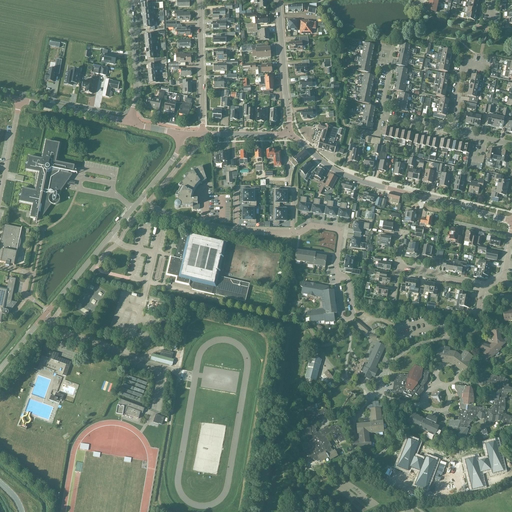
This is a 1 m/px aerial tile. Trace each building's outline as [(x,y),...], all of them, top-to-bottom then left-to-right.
[(141,11),(152,10),(154,10),(154,6),(152,6),(152,4),(152,3),(152,0),(147,1),(147,4),(141,5),(141,11)] [(253,0),(254,4),(256,4),(257,11),(260,10),(260,8),(266,8),(265,0),(259,0),(258,0),(253,0)] [(225,19),(228,19),(229,19),(229,9),(232,9),(234,9),(238,9),(238,5),(232,5),(224,5),(224,9),(212,9),(212,16),(212,19),(219,19),(219,16),(225,16),(225,19)] [(288,13),(302,12),(302,5),(287,5),(288,13)] [(307,13),(315,14),(316,7),(309,6),(307,13)] [(178,21),(190,21),(189,13),(183,13),(182,11),(174,11),(174,17),(177,17),(178,21)] [(255,18),(255,24),(246,25),(246,29),(257,28),(256,25),(267,24),(267,17),(259,17),(259,15),(256,16),(256,14),(245,15),(245,19),(255,18)] [(298,24),(298,21),(288,20),(288,30),(297,31),(297,24),(298,24)] [(300,21),(300,34),(312,34),(312,29),(316,29),(316,22),(312,22),(311,22),(308,22),(308,21),(300,21)] [(176,25),(165,25),(166,29),(173,28),(173,30),(176,30),(176,36),(184,36),(183,35),(185,35),(185,36),(192,36),(191,31),(190,31),(190,29),(187,29),(185,29),(185,28),(178,28),(178,25),(176,25)] [(257,31),(257,28),(246,29),(247,34),(257,33),(257,39),(260,38),(260,41),(269,40),(268,30),(257,31)] [(226,43),(225,36),(235,36),(235,33),(225,33),(225,36),(213,36),(213,43),(226,43)] [(299,38),(299,43),(289,43),(289,50),(290,50),(290,51),(293,51),(293,50),(297,49),(297,51),(302,50),(302,46),(308,46),(307,37),(299,38)] [(399,49),(400,49),(410,51),(412,51),(416,52),(417,50),(409,48),(410,45),(400,43),(399,49)] [(264,46),(253,47),(252,45),(241,46),(241,52),(252,51),(253,57),(256,57),(256,59),(270,58),(269,48),(265,48),(264,46)] [(357,47),(357,50),(363,51),(362,54),(372,56),(373,51),(363,49),(361,48),(357,47)] [(226,54),(223,54),(223,50),(213,51),(213,57),(217,57),(217,61),(227,60),(226,54)] [(156,59),(156,53),(146,54),(147,60),(153,59),(154,62),(166,61),(166,58),(156,59)] [(168,63),(168,67),(179,67),(179,63),(180,63),(190,63),(190,55),(184,55),(184,53),(176,53),(176,63),(168,63)] [(105,55),(104,62),(114,64),(116,57),(105,55)] [(355,58),(354,61),(360,62),(360,65),(361,65),(370,67),(371,62),(361,60),(359,59),(355,58)] [(45,79),(45,80),(47,80),(47,81),(53,82),(55,74),(59,75),(62,60),(56,59),(54,71),(49,70),(48,75),(46,74),(46,75),(47,75),(46,79),(45,79)] [(166,64),(166,61),(154,62),(154,65),(147,66),(148,72),(155,71),(154,65),(166,64)] [(226,64),(223,64),(213,65),(214,71),(223,71),(226,71),(227,67),(237,67),(237,61),(226,61),(226,64)] [(309,67),(309,61),(302,61),(302,62),(294,63),(295,70),(296,70),(297,73),(298,73),(298,74),(304,74),(304,72),(307,72),(306,67),(309,67)] [(262,74),(262,73),(271,72),(271,65),(257,66),(258,70),(258,75),(259,75),(259,77),(262,77),(262,74)] [(93,66),(91,74),(99,76),(101,68),(93,66)] [(396,73),(398,73),(407,75),(407,76),(409,76),(413,76),(414,74),(406,73),(407,69),(397,67),(396,73)] [(67,73),(65,84),(72,85),(72,83),(76,84),(77,82),(79,82),(81,73),(78,73),(78,71),(74,70),(72,70),(72,74),(67,73)] [(437,73),(436,79),(448,82),(449,76),(447,76),(447,75),(437,73)] [(158,76),(157,76),(155,76),(155,77),(148,78),(149,80),(147,80),(148,84),(149,84),(156,83),(156,84),(159,83),(158,76)] [(258,83),(259,85),(262,85),(262,86),(265,85),(272,84),(272,78),(269,78),(269,76),(262,77),(262,79),(261,79),(262,83),(258,83)] [(315,83),(314,76),(307,77),(307,80),(300,81),(300,85),(302,85),(302,88),(312,87),(312,83),(315,83)] [(217,80),(214,80),(214,86),(214,89),(224,88),(223,86),(223,79),(221,80),(221,78),(217,78),(217,80)] [(357,78),(356,81),(362,82),(362,85),(372,87),(373,82),(363,80),(361,79),(357,78)] [(84,81),(82,87),(87,88),(85,93),(93,95),(95,81),(88,80),(88,82),(84,81)] [(113,82),(106,80),(102,97),(109,98),(109,97),(110,97),(111,97),(112,94),(111,93),(110,92),(111,89),(118,90),(119,83),(112,82),(113,82)] [(189,80),(183,81),(179,81),(179,84),(184,84),(184,89),(183,90),(183,94),(190,94),(190,88),(191,88),(191,83),(189,84),(189,80)] [(273,91),(272,84),(265,85),(262,86),(262,85),(259,85),(259,88),(262,88),(263,91),(264,91),(264,94),(270,95),(269,91),(270,91),(270,92),(272,92),(272,91),(273,91)] [(445,98),(446,92),(433,90),(432,92),(437,93),(436,96),(445,98)] [(304,96),(301,96),(301,100),(302,100),(303,103),(314,102),(314,98),(317,98),(316,91),(309,92),(304,92),(304,96)] [(481,94),(477,93),(469,91),(468,95),(466,94),(465,98),(468,98),(469,97),(474,98),(474,99),(476,100),(475,103),(477,103),(478,96),(480,97),(481,94)] [(168,100),(168,104),(165,104),(163,111),(174,113),(175,104),(176,103),(179,104),(180,97),(176,96),(175,101),(168,100)] [(158,110),(160,100),(153,99),(152,100),(147,99),(146,107),(155,109),(158,110)] [(191,106),(191,104),(190,104),(191,100),(185,99),(185,102),(186,103),(186,104),(181,103),(179,114),(187,116),(190,106),(191,106)] [(467,109),(475,111),(477,104),(468,102),(467,109)] [(447,111),(448,106),(435,103),(434,109),(438,109),(447,111)] [(252,121),(253,113),(253,110),(249,109),(249,106),(244,106),(244,116),(246,116),(246,121),(252,121)] [(315,113),(315,106),(308,107),(308,110),(301,111),(301,115),(302,115),(303,118),(304,118),(304,120),(310,119),(310,118),(313,117),(312,113),(315,113)] [(257,121),(264,122),(264,116),(268,116),(268,108),(264,108),(264,111),(258,110),(257,121)] [(213,109),(213,112),(213,119),(221,119),(221,116),(224,116),(225,112),(225,111),(221,110),(221,109),(213,109)] [(446,117),(447,111),(438,109),(437,113),(434,112),(433,117),(442,119),(442,116),(446,117)] [(472,125),(474,115),(467,114),(466,123),(472,125)] [(481,116),(474,115),(472,125),(479,126),(481,116)] [(495,126),(497,116),(489,115),(487,124),(495,126)] [(504,118),(497,116),(495,126),(502,127),(504,118)] [(355,120),(355,122),(362,124),(361,128),(372,130),(373,124),(371,124),(363,122),(362,122),(359,121),(355,120)] [(319,124),(318,128),(323,130),(317,148),(334,153),(336,144),(333,143),(338,129),(332,127),(325,125),(324,126),(319,124)] [(394,139),(396,130),(390,129),(387,141),(390,142),(391,138),(394,139)] [(406,141),(407,133),(401,132),(399,144),(401,144),(402,140),(406,141)] [(26,170),(34,172),(37,172),(33,191),(22,188),(20,202),(33,205),(30,218),(36,219),(36,218),(37,218),(39,213),(41,213),(44,211),(46,209),(50,203),(51,204),(52,205),(53,205),(54,205),(55,205),(56,205),(57,204),(58,204),(59,203),(59,202),(60,201),(60,200),(60,199),(59,198),(59,197),(59,196),(58,196),(59,195),(59,194),(60,193),(60,192),(61,191),(61,190),(60,189),(63,184),(64,183),(68,184),(68,181),(65,181),(67,178),(67,177),(68,175),(69,172),(71,173),(72,171),(73,171),(74,166),(56,162),(60,144),(46,141),(42,159),(29,157),(26,170)] [(451,150),(453,142),(447,141),(444,153),(447,154),(448,150),(451,150)] [(463,153),(464,144),(459,143),(456,156),(459,156),(459,152),(463,153)] [(357,162),(360,151),(355,150),(355,146),(351,145),(349,151),(352,151),(350,161),(357,162)] [(488,149),(486,159),(488,159),(487,163),(492,165),(492,164),(496,164),(497,156),(494,155),(495,151),(488,149)] [(280,152),(276,152),(276,150),(266,150),(267,158),(274,158),(274,167),(281,166),(280,152)] [(218,156),(214,156),(215,163),(222,163),(222,166),(226,166),(225,152),(222,152),(222,151),(219,152),(218,152),(218,156)] [(294,167),(307,156),(302,151),(292,159),(291,157),(288,160),(294,167)] [(378,155),(377,161),(380,162),(378,170),(379,170),(379,171),(382,172),(382,171),(386,172),(387,168),(390,169),(391,164),(388,163),(385,162),(387,153),(379,152),(379,155),(378,155)] [(496,164),(495,169),(499,170),(500,170),(500,169),(501,168),(500,167),(499,166),(499,165),(500,162),(506,163),(508,153),(502,152),(501,157),(497,156),(496,164)] [(372,167),(374,160),(365,158),(363,166),(372,167)] [(402,176),(404,165),(397,164),(397,160),(393,159),(392,165),(395,166),(394,174),(402,176)] [(310,163),(308,163),(300,170),(306,177),(304,180),(307,182),(310,176),(307,174),(306,173),(312,167),(311,166),(311,165),(310,163)] [(409,170),(408,177),(418,179),(420,172),(412,170),(413,166),(411,165),(410,170),(409,170)] [(198,184),(199,182),(201,184),(206,180),(202,168),(202,166),(195,168),(196,170),(193,171),(187,175),(188,176),(181,184),(182,185),(181,187),(176,197),(178,197),(177,204),(178,204),(178,208),(187,207),(192,207),(192,208),(192,210),(198,210),(199,209),(199,208),(199,207),(199,205),(199,197),(193,198),(193,197),(191,198),(191,196),(192,193),(195,187),(198,184)] [(448,188),(450,176),(445,175),(446,167),(440,166),(438,172),(438,174),(442,175),(439,186),(448,188)] [(318,169),(316,168),(314,172),(315,173),(313,178),(319,181),(324,171),(318,168),(318,169)] [(436,177),(437,171),(434,170),(434,172),(426,170),(423,181),(431,183),(433,176),(436,177)] [(467,181),(469,174),(465,173),(463,179),(456,177),(454,190),(462,192),(464,181),(467,181)] [(331,189),(336,179),(330,175),(323,187),(328,189),(329,187),(331,189)] [(494,179),(494,180),(496,181),(495,183),(498,184),(497,187),(507,189),(508,182),(504,181),(505,178),(495,176),(494,179)] [(482,189),(483,181),(479,180),(478,183),(470,182),(468,193),(475,194),(475,193),(478,194),(479,188),(482,189)] [(350,192),(352,183),(342,181),(341,187),(346,189),(346,191),(350,192)] [(492,193),(491,197),(492,197),(499,199),(501,199),(501,197),(506,198),(507,193),(506,193),(507,189),(497,187),(496,191),(494,191),(493,193),(492,193)] [(257,191),(259,191),(259,188),(250,188),(250,191),(243,190),(243,191),(242,191),(242,196),(257,197),(257,191)] [(273,188),(273,197),(288,198),(288,192),(287,192),(287,191),(280,191),(280,188),(273,188)] [(372,202),(374,196),(364,193),(362,199),(372,202)] [(400,195),(395,194),(389,193),(388,198),(392,198),(391,202),(398,204),(400,195)] [(257,197),(242,196),(242,202),(243,202),(250,203),(250,206),(256,206),(257,197)] [(286,203),(288,203),(288,198),(273,197),(273,206),(280,206),(280,203),(286,203)] [(301,212),(306,213),(307,212),(309,212),(312,212),(313,205),(306,204),(307,198),(300,197),(298,211),(302,211),(301,212)] [(314,199),(313,205),(312,212),(312,213),(314,213),(314,214),(319,215),(319,214),(321,214),(324,214),(325,215),(326,207),(319,206),(320,200),(314,199)] [(338,216),(338,217),(339,209),(332,208),(333,202),(327,201),(326,207),(325,215),(327,215),(327,216),(332,217),(332,216),(335,216),(338,216)] [(340,203),(339,209),(338,217),(341,217),(341,218),(346,219),(346,218),(349,218),(350,211),(346,210),(347,204),(340,203)] [(256,206),(250,206),(249,209),(243,208),(243,209),(241,209),(241,214),(256,215),(256,206)] [(286,210),(286,209),(280,209),(280,206),(273,206),(273,215),(287,215),(287,210),(286,210)] [(415,213),(405,211),(404,216),(405,216),(404,222),(413,223),(415,211),(415,213)] [(243,220),(249,221),(249,224),(256,224),(256,215),(241,214),(241,219),(243,220)] [(287,221),(287,215),(273,215),(272,224),(279,224),(279,221),(286,221),(287,221)] [(420,219),(420,222),(419,226),(425,227),(426,226),(430,227),(431,218),(426,217),(426,220),(420,219)] [(388,221),(383,221),(382,230),(392,232),(394,222),(389,221),(388,221)] [(354,232),(353,235),(361,236),(362,229),(368,230),(369,224),(368,224),(355,222),(355,225),(353,225),(353,229),(354,229),(354,232)] [(0,262),(3,263),(14,265),(17,249),(18,249),(18,248),(19,247),(20,245),(21,242),(21,240),(20,238),(20,236),(22,227),(21,227),(21,228),(4,225),(4,227),(3,226),(3,230),(2,234),(1,237),(2,237),(1,242),(0,241),(0,242),(0,244),(0,245),(0,262)] [(460,245),(462,238),(457,237),(459,230),(451,228),(449,239),(456,241),(455,244),(460,245)] [(476,247),(477,240),(473,240),(474,233),(466,231),(464,242),(472,244),(472,246),(476,247)] [(190,235),(184,234),(180,233),(178,245),(176,247),(177,249),(175,258),(171,257),(167,272),(171,273),(170,278),(171,280),(176,281),(176,282),(189,285),(192,289),(214,294),(245,301),(249,283),(221,277),(227,252),(222,251),(225,241),(190,233),(190,235)] [(361,236),(353,235),(353,238),(352,240),(351,240),(350,244),(352,244),(351,248),(365,250),(366,244),(359,243),(361,236)] [(391,237),(381,235),(379,245),(384,246),(384,247),(389,248),(391,237)] [(500,243),(501,241),(500,241),(500,240),(494,238),(494,237),(491,236),(489,245),(499,247),(500,243)] [(407,248),(406,253),(415,255),(415,256),(416,256),(418,244),(409,243),(408,248),(407,248)] [(422,256),(432,257),(433,252),(432,252),(433,247),(424,245),(422,257),(422,256)] [(496,261),(498,252),(487,250),(485,258),(496,261)] [(307,264),(313,265),(315,253),(308,252),(302,252),(301,262),(307,263),(307,264)] [(321,256),(318,256),(319,254),(318,254),(315,253),(313,265),(313,266),(319,266),(325,267),(325,263),(326,258),(326,255),(323,254),(323,256),(321,256)] [(352,270),(354,258),(352,258),(352,257),(348,256),(348,257),(346,257),(346,261),(345,261),(344,265),(345,265),(344,269),(345,269),(345,272),(351,273),(352,270)] [(391,263),(384,262),(380,261),(381,258),(374,257),(374,261),(378,262),(377,268),(390,270),(391,263)] [(452,264),(449,263),(449,261),(444,260),(443,267),(446,268),(445,271),(451,272),(452,264)] [(480,266),(480,269),(489,271),(490,266),(485,265),(485,262),(479,260),(478,265),(480,266)] [(467,263),(458,262),(456,273),(461,274),(462,270),(465,271),(466,264),(467,263)] [(488,277),(489,271),(480,269),(477,269),(476,272),(474,273),(473,277),(482,278),(482,275),(488,277)] [(387,273),(376,271),(376,275),(379,276),(378,282),(389,284),(390,277),(386,276),(387,273)] [(0,322),(0,323),(2,315),(6,315),(7,315),(8,315),(8,314),(9,313),(9,312),(8,311),(8,310),(7,310),(3,309),(4,304),(8,305),(9,305),(10,304),(11,303),(16,279),(9,278),(7,290),(0,288),(0,322)] [(409,290),(411,280),(406,279),(405,285),(402,284),(400,291),(406,292),(406,290),(409,290)] [(416,280),(411,280),(409,290),(412,291),(412,293),(417,294),(418,287),(415,287),(416,280)] [(336,297),(335,294),(334,294),(333,291),(329,291),(328,287),(316,285),(310,283),(310,284),(303,282),(300,287),(302,288),(301,293),(308,295),(308,296),(314,297),(314,296),(321,297),(323,310),(307,312),(306,317),(309,317),(310,323),(324,321),(324,323),(334,321),(333,314),(336,314),(336,313),(336,311),(335,305),(336,305),(336,302),(336,300),(336,297)] [(428,293),(430,283),(424,282),(423,288),(420,288),(419,294),(425,295),(425,293),(428,293)] [(435,284),(430,283),(428,293),(431,294),(431,296),(436,297),(438,290),(434,290),(435,284)] [(385,286),(379,285),(376,285),(375,291),(378,291),(378,295),(386,296),(387,290),(385,289),(385,286)] [(460,298),(460,301),(469,303),(471,297),(465,296),(466,292),(459,291),(458,297),(460,298)] [(468,308),(469,303),(460,301),(457,300),(456,303),(455,310),(462,311),(463,307),(468,308)] [(511,320),(511,309),(509,310),(509,311),(503,311),(504,322),(511,320)] [(356,319),(353,322),(366,333),(369,330),(356,319)] [(164,342),(164,340),(169,322),(162,320),(157,340),(164,342)] [(501,338),(500,329),(491,330),(492,340),(493,340),(493,343),(489,346),(482,343),(480,349),(484,350),(484,352),(480,355),(485,361),(490,357),(491,358),(501,349),(501,347),(505,343),(501,338)] [(363,372),(361,376),(369,379),(371,376),(373,377),(374,377),(376,373),(373,371),(374,369),(383,350),(381,349),(383,346),(376,343),(373,350),(372,351),(371,352),(371,353),(370,354),(370,355),(370,356),(370,357),(367,365),(364,363),(362,368),(362,369),(362,371),(363,372)] [(172,359),(173,354),(174,354),(175,349),(158,344),(157,349),(161,351),(160,356),(152,354),(151,360),(172,366),(173,360),(172,359)] [(444,361),(444,363),(451,363),(463,372),(465,371),(469,365),(470,363),(468,362),(470,360),(470,359),(463,354),(462,354),(460,356),(455,352),(449,351),(450,349),(450,348),(440,347),(440,348),(439,350),(438,350),(437,351),(436,357),(437,360),(444,361)] [(58,354),(48,351),(47,354),(40,352),(34,369),(37,370),(42,356),(52,360),(66,365),(63,375),(66,376),(71,363),(57,358),(58,354)] [(316,382),(321,360),(310,357),(305,379),(316,382)] [(426,381),(426,379),(427,374),(428,374),(429,374),(429,372),(428,371),(422,371),(422,369),(414,366),(408,373),(408,375),(402,374),(401,375),(398,374),(397,375),(396,379),(395,379),(395,381),(394,381),(393,386),(395,386),(394,390),(398,390),(397,394),(403,397),(404,398),(409,400),(412,396),(415,398),(417,398),(422,391),(421,387),(426,381)] [(325,379),(326,378),(330,382),(335,378),(328,370),(323,374),(322,376),(325,379)] [(449,423),(447,424),(448,429),(451,429),(453,429),(457,429),(459,431),(457,436),(459,437),(465,438),(467,434),(471,434),(472,429),(469,426),(470,423),(471,423),(475,417),(478,417),(478,418),(480,419),(482,419),(483,424),(485,428),(491,426),(490,422),(501,421),(504,426),(510,425),(511,425),(511,420),(511,421),(511,419),(511,416),(506,414),(506,413),(503,413),(504,411),(505,411),(505,408),(505,398),(507,398),(508,393),(511,393),(511,389),(509,388),(509,385),(507,385),(507,383),(511,385),(511,384),(511,382),(511,379),(510,379),(510,380),(508,382),(508,380),(505,379),(506,379),(500,376),(498,378),(492,375),(486,376),(486,375),(478,376),(479,386),(490,385),(490,382),(491,382),(491,384),(496,387),(495,393),(495,394),(494,393),(492,397),(493,400),(494,400),(494,404),(495,404),(495,406),(492,406),(492,407),(492,408),(492,410),(487,410),(487,407),(482,407),(482,408),(473,407),(474,400),(472,391),(471,391),(470,388),(466,388),(466,387),(458,386),(455,385),(455,386),(455,389),(457,393),(458,395),(459,398),(460,402),(459,402),(459,405),(460,409),(460,410),(461,410),(459,416),(461,417),(459,422),(456,422),(456,421),(453,421),(453,418),(449,419),(448,419),(449,423)] [(335,388),(340,384),(335,378),(330,382),(327,385),(330,389),(333,386),(335,388)] [(56,393),(55,396),(54,397),(51,396),(49,400),(59,404),(61,400),(62,400),(63,396),(56,393)] [(144,408),(120,399),(118,406),(117,406),(116,414),(123,415),(123,413),(125,414),(138,419),(141,413),(142,413),(142,414),(144,408)] [(359,440),(352,440),(353,449),(360,448),(360,449),(371,448),(370,437),(369,437),(369,433),(371,432),(371,433),(382,432),(383,431),(383,423),(381,421),(380,412),(379,412),(379,408),(382,408),(381,405),(378,405),(378,402),(369,403),(369,406),(366,406),(367,409),(370,409),(371,421),(370,421),(370,424),(357,424),(356,426),(357,430),(358,433),(359,440)] [(302,427),(299,433),(305,438),(307,437),(308,440),(310,442),(312,448),(308,451),(307,450),(299,455),(301,459),(305,459),(306,462),(313,460),(314,461),(315,461),(318,460),(319,460),(320,462),(328,458),(330,460),(337,455),(334,450),(333,451),(332,449),(331,449),(330,447),(332,447),(326,437),(329,434),(334,433),(339,437),(337,439),(339,442),(346,440),(344,436),(343,436),(341,429),(336,424),(333,427),(331,426),(329,428),(327,427),(324,430),(320,430),(320,432),(315,433),(315,432),(314,429),(317,428),(316,426),(316,422),(317,422),(317,418),(318,418),(318,417),(321,416),(323,417),(333,412),(332,410),(327,411),(324,408),(318,412),(317,408),(315,409),(315,404),(310,403),(310,405),(306,404),(305,411),(307,411),(307,414),(305,424),(304,424),(304,427),(302,427)] [(165,417),(156,414),(153,421),(154,422),(154,421),(162,424),(165,417)] [(409,420),(408,423),(427,432),(427,433),(433,436),(435,435),(438,429),(437,426),(432,424),(433,423),(436,424),(437,418),(429,415),(428,416),(425,419),(430,422),(429,423),(418,418),(418,417),(412,414),(411,416),(409,420)] [(408,438),(396,467),(408,472),(410,468),(420,472),(414,486),(426,490),(437,461),(425,457),(424,461),(414,457),(419,443),(408,438)] [(477,457),(464,460),(471,490),(484,487),(480,473),(491,470),(492,474),(504,471),(497,441),(485,444),(488,459),(477,461),(477,457)]
